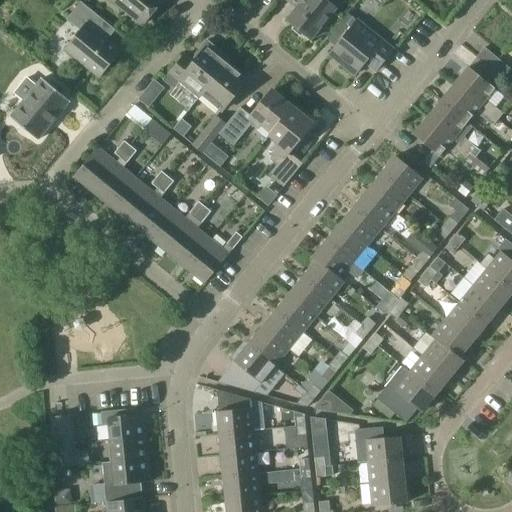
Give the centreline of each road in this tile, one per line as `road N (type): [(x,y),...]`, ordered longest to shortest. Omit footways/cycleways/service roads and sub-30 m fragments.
road 1 (residential): [(372,129),(209,2),(195,7),(64,163),(60,188)]
road 2 (residential): [(210,318),(372,129)]
road 3 (residential): [(191,511),(176,369),(210,318)]
road 4 (residential): [(60,188),(63,202),(210,318)]
road 5 (residential): [(447,511),(435,447),(511,352)]
road 6 (residential): [(372,129),(477,0)]
